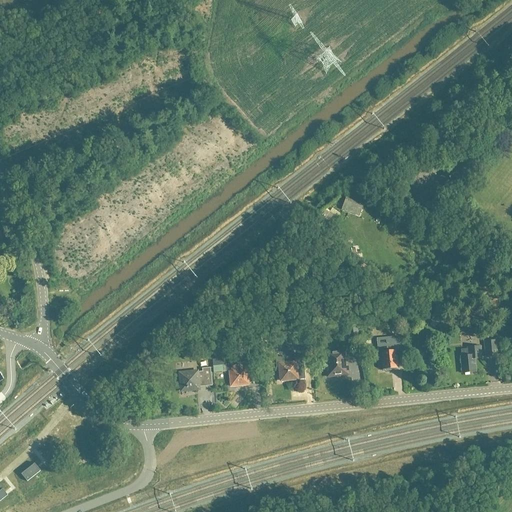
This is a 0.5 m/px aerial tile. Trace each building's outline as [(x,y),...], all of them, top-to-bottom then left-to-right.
[(451,190),(477,170),(473,164),(478,160),(473,152),(441,177),(451,190)] [(418,210),(442,192),(435,182),(410,200),(418,210)] [(339,198),(337,204),(347,207),(349,201),(339,198)] [(327,212),(320,214),(322,220),(329,218),(327,212)] [(351,248),(352,253),(350,253),(352,261),(359,260),(357,252),(356,252),(355,247),(351,248)] [(360,261),(353,271),(362,277),(368,267),(360,261)] [(437,308),(441,302),(431,295),(426,301),(437,308)] [(435,315),(431,320),(445,331),(449,326),(435,315)] [(359,339),(358,327),(351,328),(352,340),(359,339)] [(465,327),(463,332),(472,337),(474,332),(465,327)] [(402,337),(391,338),(392,351),(397,351),(403,350),(402,337)] [(391,338),(377,339),(379,353),(383,352),(385,370),(386,370),(386,372),(392,371),(392,370),(399,369),(397,351),(392,351),(391,338)] [(309,349),(310,339),(302,339),(302,348),(309,349)] [(498,356),(497,340),(485,342),(486,358),(498,356)] [(476,372),(474,359),(481,358),(480,346),(468,347),(468,349),(461,349),(462,356),(461,356),(463,373),(476,372)] [(212,349),(214,373),(226,371),(225,359),(223,348),(212,349)] [(348,375),(346,350),(325,352),(328,377),(348,375)] [(295,356),(295,362),(285,363),(284,357),(276,357),(277,367),(279,367),(280,381),(291,380),(291,381),(299,380),(305,379),(305,380),(306,380),(303,355),(295,356)] [(254,383),(252,362),(229,364),(231,387),(249,385),(249,383),(254,383)] [(212,385),(211,368),(203,369),(203,371),(180,374),(181,391),(187,390),(187,392),(194,391),(194,389),(199,389),(199,387),(212,385)] [(0,461),(20,446),(13,437),(0,446),(0,461)] [(27,481),(41,471),(39,468),(38,467),(37,466),(35,463),(21,474),(27,481)]
